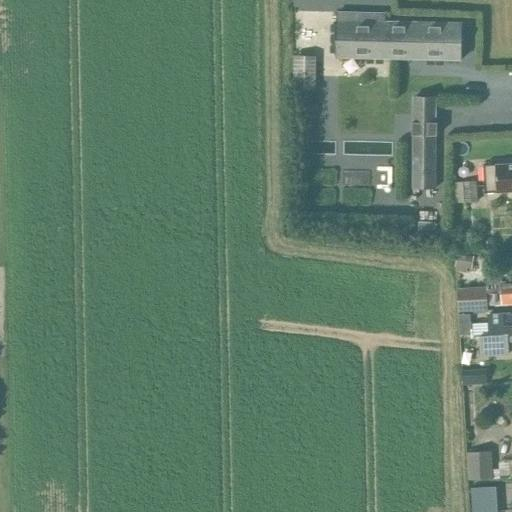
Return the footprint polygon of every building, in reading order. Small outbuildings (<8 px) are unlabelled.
[(337,57),(436,58),(462,59),(462,22),(385,21),(385,14),(337,13),(337,57)] [(293,56),(293,89),(314,90),(315,57),(293,56)] [(434,188),(436,96),(415,96),(414,188),(434,188)] [(511,190),(511,164),(483,166),(485,192),(511,190)] [(464,182),(465,202),(477,202),(476,182),(464,182)] [(457,254),(455,267),(456,267),(455,272),(466,273),(466,268),(471,269),(473,256),(457,254)] [(503,268),(491,269),(492,277),(504,276),(503,268)] [(458,290),(459,311),(488,309),(487,305),(511,303),(511,282),(502,283),(503,292),(488,293),(487,288),(458,290)] [(470,313),(458,314),(459,324),(470,324),(470,313)] [(508,354),(508,341),(511,340),(511,313),(488,315),(489,335),(480,335),(481,356),(508,354)] [(471,369),(461,370),(462,386),(472,385),(471,369)] [(467,452),(469,479),(493,477),(493,470),(491,451),(467,452)] [(499,469),(493,470),(493,477),(493,478),(511,477),(510,461),(499,461),(499,469)] [(498,511),(497,486),(471,487),(472,511),(498,511)]
